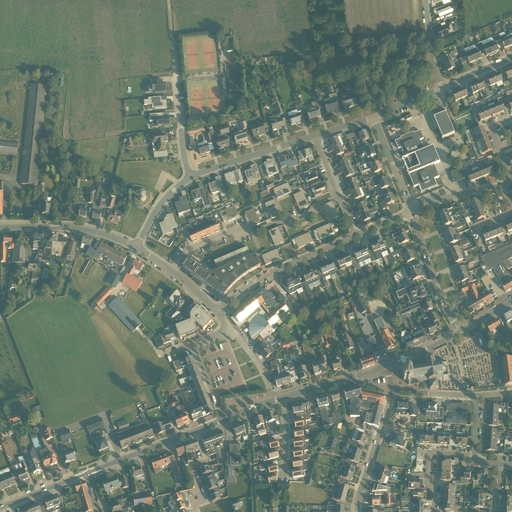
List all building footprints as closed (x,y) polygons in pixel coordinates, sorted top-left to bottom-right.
[(446,20),(453,17),(451,12),(443,14),(446,20)] [(449,27),(447,23),(439,27),(442,33),(446,31),(445,29),(449,27)] [(498,42),(500,41),(501,42),(504,49),(510,46),(507,39),(506,37),(505,36),(505,35),(500,38),(499,35),(495,37),(498,42)] [(488,43),(493,55),(497,53),(496,52),(498,51),(495,43),(498,42),(495,37),(492,38),(493,41),(488,43)] [(483,49),(485,54),(486,57),(489,56),(489,57),(493,55),(488,43),(483,46),(481,43),(478,44),(480,48),(483,47),(484,49),(483,49)] [(481,59),(480,57),(478,51),(477,52),(476,50),(480,48),(478,44),(474,46),(476,49),(470,51),(475,61),(476,62),(477,62),(478,62),(479,61),(478,60),(481,59)] [(459,49),(463,58),(466,57),(469,64),(475,61),(470,51),(465,53),(463,47),(459,49)] [(451,56),(450,57),(442,60),(445,65),(455,61),(456,61),(454,55),(458,54),(456,50),(450,53),(451,56)] [(455,61),(445,65),(448,72),(458,67),(455,61)] [(228,93),(231,93),(232,96),(235,96),(235,93),(237,92),(235,70),(227,71),(227,76),(224,78),(226,93),(228,93)] [(493,77),(496,84),(502,82),(499,74),(493,77)] [(487,79),(490,87),(496,84),(493,77),(487,79)] [(148,87),(149,92),(155,91),(155,92),(155,93),(155,94),(166,93),(166,92),(165,85),(165,84),(162,85),(162,81),(151,82),(152,82),(152,85),(148,85),(148,87)] [(475,84),(478,92),(482,90),(483,92),(484,92),(487,98),(491,97),(488,90),(486,85),(483,86),(481,82),(475,84)] [(469,87),(472,94),(478,92),(475,84),(469,87)] [(30,85),(21,179),(20,184),(37,186),(47,87),(30,85)] [(458,92),(461,99),(467,97),(464,89),(458,92)] [(452,94),(455,102),(461,99),(458,92),(452,94)] [(335,99),(338,98),(336,93),(328,96),(329,99),(323,101),(324,104),(325,109),(327,113),(334,111),(334,112),(338,111),(335,99)] [(341,97),(341,98),(343,104),(344,109),(345,109),(345,110),(348,109),(348,108),(357,105),(355,100),(354,96),(353,94),(349,96),(348,94),(341,97)] [(153,105),(153,109),(156,108),(156,110),(168,109),(167,101),(162,101),(162,97),(149,99),(149,101),(145,101),(145,106),(149,105),(153,105)] [(320,114),(319,111),(322,110),(319,101),(311,104),(312,107),(309,108),(310,111),(306,112),(309,121),(321,117),(320,114)] [(429,107),(430,110),(442,139),(454,134),(454,133),(452,130),(450,126),(454,124),(448,107),(443,109),(440,102),(429,107)] [(481,106),(479,102),(471,105),(472,108),(473,108),(474,110),(477,109),(476,108),(481,106)] [(277,121),(270,123),(271,126),(273,131),(277,129),(278,129),(279,130),(284,129),(283,124),(286,123),(286,122),(285,119),(284,117),(283,117),(283,114),(279,103),(275,104),(278,115),(279,115),(280,118),(277,119),(277,121)] [(453,108),(454,107),(457,114),(462,112),(461,110),(459,111),(457,107),(458,107),(456,103),(453,104),(453,105),(452,105),(453,108)] [(495,106),(498,114),(504,112),(500,104),(495,106)] [(498,114),(495,106),(489,108),(492,117),(498,114)] [(492,117),(489,108),(483,111),(486,119),(492,117)] [(287,114),(289,118),(290,121),(291,125),(297,124),(302,123),(299,115),(298,112),(297,113),(296,111),(287,114)] [(483,111),(477,113),(480,121),(486,119),(483,111)] [(162,126),(163,127),(162,127),(169,127),(169,126),(170,125),(169,125),(169,121),(170,121),(169,121),(169,118),(163,118),(163,114),(149,115),(150,122),(153,122),(157,122),(158,126),(157,126),(157,127),(162,126)] [(265,122),(250,127),(254,138),(265,135),(264,129),(267,128),(266,124),(265,122)] [(218,137),(219,140),(215,141),(218,150),(230,146),(226,134),(229,133),(227,126),(219,129),(221,135),(218,137)] [(474,131),(476,136),(485,133),(482,127),(474,131)] [(244,131),(233,135),(236,143),(242,141),(242,142),(247,140),(244,131)] [(419,193),(426,190),(427,190),(434,187),(435,187),(432,180),(437,178),(431,166),(437,163),(436,163),(435,161),(436,160),(435,160),(434,158),(434,157),(433,157),(432,154),(433,154),(432,154),(431,151),(432,151),(431,151),(430,148),(424,150),(421,144),(419,141),(423,139),(420,131),(414,134),(413,132),(400,138),(401,139),(395,142),(398,150),(401,148),(402,152),(405,158),(405,159),(407,158),(412,170),(413,170),(414,173),(406,176),(411,189),(416,187),(419,194),(419,193)] [(348,143),(357,139),(358,141),(356,142),(357,145),(358,145),(359,147),(366,143),(365,141),(368,139),(365,132),(356,135),(355,133),(346,137),(348,143)] [(479,142),(487,139),(485,133),(476,136),(479,142)] [(167,151),(165,152),(164,142),(167,142),(166,136),(151,137),(152,144),(157,143),(158,152),(153,153),(154,159),(168,158),(167,151)] [(328,148),(329,151),(340,146),(337,138),(330,141),(332,146),(328,148)] [(481,148),(489,145),(487,139),(479,142),(481,148)] [(0,154),(17,156),(18,144),(0,141),(0,154)] [(210,152),(207,145),(198,148),(200,155),(210,152)] [(489,145),(481,148),(483,154),(492,151),(489,145)] [(340,146),(329,151),(330,153),(334,151),(337,157),(344,154),(340,146)] [(367,146),(363,148),(358,150),(361,157),(366,155),(367,159),(375,156),(372,148),(369,149),(367,146)] [(299,157),(298,157),(297,157),(299,162),(308,159),(309,162),(314,160),(310,148),(302,151),(302,152),(297,153),(299,157)] [(478,156),(476,150),(474,151),(477,160),(483,158),(482,154),(478,156)] [(281,168),(287,166),(288,169),(298,166),(295,156),(291,158),(290,155),(283,158),(282,157),(278,158),(281,168)] [(264,164),(267,175),(268,177),(278,174),(274,160),(270,161),(270,162),(264,164)] [(349,168),(346,160),(339,163),(341,168),(337,170),(338,173),(349,168)] [(469,165),(468,161),(463,163),(463,164),(460,165),(462,170),(465,169),(464,167),(469,165)] [(370,163),(359,168),(361,174),(372,169),(374,174),(381,170),(378,163),(372,166),(370,163)] [(261,180),(257,170),(256,165),(251,167),(252,170),(245,172),(248,184),(261,180)] [(484,168),(487,175),(493,173),(490,166),(484,168)] [(352,176),(352,175),(349,168),(338,173),(339,175),(343,173),(345,179),(346,178),(347,181),(353,179),(352,176)] [(449,172),(453,183),(464,179),(459,168),(449,172)] [(478,171),(481,178),(487,175),(484,168),(478,171)] [(307,183),(308,183),(313,181),(317,179),(316,176),(317,175),(316,173),(317,173),(316,169),(310,172),(310,173),(303,176),(305,179),(307,183)] [(0,170),(0,179),(11,181),(11,171),(0,170)] [(481,178),(478,171),(472,173),(475,180),(481,178)] [(241,176),(238,177),(236,172),(224,176),(227,185),(233,183),(234,185),(243,182),(241,176)] [(472,173),(466,176),(469,183),(475,180),(472,173)] [(216,182),(213,183),(208,184),(211,194),(219,192),(220,196),(221,195),(221,197),(226,196),(220,177),(215,179),(216,182)] [(379,185),(381,190),(388,187),(385,180),(378,183),(377,179),(371,182),(373,188),(379,185)] [(311,190),(313,194),(314,197),(321,194),(320,191),(325,189),(323,185),(322,185),(322,183),(321,183),(320,182),(310,186),(311,190)] [(355,182),(348,184),(350,190),(346,192),(347,194),(358,190),(355,182)] [(292,193),(288,183),(280,187),(284,196),(292,193)] [(209,208),(209,206),(202,184),(198,185),(199,189),(192,192),(192,191),(191,191),(191,192),(193,201),(194,201),(195,203),(198,201),(198,200),(201,199),(203,207),(202,208),(202,210),(209,208)] [(280,187),(273,190),(277,199),(284,196),(280,187)] [(355,201),(361,198),(360,195),(358,190),(347,194),(348,197),(352,195),(355,201)] [(293,196),(296,203),(305,199),(302,192),(293,196)] [(43,195),(43,199),(42,199),(41,206),(42,206),(42,215),(50,215),(50,207),(51,207),(51,199),(47,199),(48,196),(43,195)] [(380,204),(381,206),(382,210),(383,210),(388,208),(387,205),(394,202),(393,199),(392,199),(391,195),(388,196),(384,198),(383,198),(385,202),(380,204)] [(111,196),(110,199),(107,208),(112,209),(115,200),(116,197),(111,196)] [(178,214),(191,211),(186,196),(180,198),(181,201),(175,203),(178,214)] [(497,204),(504,201),(502,196),(495,199),(497,204)] [(106,209),(108,200),(101,199),(99,207),(106,209)] [(305,199),(296,203),(299,211),(308,207),(305,199)] [(473,208),(480,205),(478,199),(471,202),(473,208)] [(274,200),(265,204),(268,212),(277,208),(274,200)] [(332,202),(324,206),(323,206),(326,214),(335,210),(332,202)] [(80,210),(79,217),(86,218),(87,211),(87,208),(88,204),(84,204),(77,203),(74,203),(73,209),(76,209),(76,210),(80,210)] [(367,212),(364,204),(357,206),(359,212),(355,214),(356,216),(367,212)] [(234,207),(230,208),(229,205),(225,207),(227,210),(231,221),(235,219),(234,218),(238,216),(234,207)] [(472,212),(474,211),(475,215),(483,212),(480,205),(473,208),(473,209),(471,209),(472,212)] [(451,210),(452,209),(451,206),(439,210),(441,214),(440,214),(442,220),(449,217),(448,214),(452,213),(451,210)] [(98,213),(94,212),(92,219),(100,221),(102,209),(99,208),(98,213)] [(277,208),(268,212),(271,219),(280,215),(277,208)] [(367,212),(356,216),(357,219),(361,217),(364,222),(370,220),(369,216),(377,212),(375,208),(367,212)] [(244,213),(246,217),(245,218),(246,221),(257,217),(254,209),(244,213)] [(228,222),(231,221),(227,210),(219,213),(223,222),(227,221),(228,222)] [(335,210),(326,214),(329,221),(334,219),(338,217),(335,210)] [(108,221),(118,225),(119,222),(120,222),(121,220),(120,219),(121,216),(122,214),(121,212),(116,211),(114,212),(114,214),(112,213),(110,213),(108,221)] [(483,212),(475,215),(478,221),(485,218),(483,212)] [(162,232),(163,235),(173,232),(172,230),(176,228),(172,215),(166,216),(167,218),(164,220),(164,223),(162,223),(159,224),(161,228),(162,231),(162,232)] [(248,225),(249,224),(251,228),(260,224),(258,220),(261,219),(259,216),(257,217),(246,221),(248,225)] [(449,217),(442,220),(445,226),(452,223),(449,217)] [(453,223),(454,226),(455,227),(461,224),(460,223),(466,221),(465,219),(464,218),(459,220),(453,223)] [(211,221),(208,223),(212,234),(214,233),(215,233),(219,231),(214,219),(211,220),(211,221)] [(201,224),(200,224),(206,237),(210,235),(212,234),(208,223),(204,224),(204,223),(203,223),(201,224)] [(206,237),(200,224),(200,225),(197,226),(198,227),(194,228),(199,239),(201,238),(201,239),(206,237)] [(327,236),(334,233),(330,224),(323,227),(327,236)] [(453,230),(452,229),(445,233),(448,238),(459,234),(457,229),(462,227),(461,224),(455,227),(455,229),(453,230)] [(327,236),(323,227),(316,230),(320,240),(327,236)] [(504,229),(502,230),(500,227),(494,229),(497,237),(503,234),(504,236),(506,235),(504,229)] [(199,239),(194,228),(191,230),(190,229),(187,230),(192,243),(197,241),(197,240),(199,239)] [(268,232),(271,239),(281,235),(279,231),(277,228),(268,232)] [(497,237),(494,229),(488,232),(491,239),(497,237)] [(400,245),(401,245),(408,242),(404,231),(392,236),(393,240),(398,237),(399,241),(398,241),(398,242),(397,243),(398,245),(399,245),(400,245)] [(491,239),(488,232),(482,234),(485,242),(491,239)] [(34,233),(33,250),(37,250),(38,241),(43,242),(43,233),(34,233)] [(309,233),(301,237),(305,246),(313,243),(309,233)] [(44,252),(42,260),(48,262),(51,250),(52,243),(57,244),(57,235),(50,234),(49,243),(47,242),(46,249),(45,249),(44,252)] [(450,245),(458,242),(460,241),(461,243),(467,241),(466,238),(461,240),(459,234),(448,238),(450,245)] [(82,254),(86,255),(88,251),(90,247),(93,239),(80,235),(78,239),(83,241),(82,244),(84,245),(83,250),(82,254)] [(281,235),(271,239),(275,246),(279,245),(284,243),(281,235)] [(8,249),(13,249),(15,240),(12,240),(12,238),(10,238),(10,237),(9,237),(8,238),(7,237),(5,237),(4,238),(4,243),(1,243),(1,263),(5,263),(5,252),(5,244),(8,244),(8,249)] [(305,246),(301,237),(294,240),(298,249),(305,246)] [(393,259),(392,257),(392,258),(391,254),(389,249),(386,250),(382,240),(376,243),(381,254),(386,252),(390,260),(393,259)] [(70,242),(67,256),(71,257),(73,258),(74,253),(76,244),(70,242)] [(374,255),(371,256),(374,262),(383,258),(381,254),(376,243),(370,246),(374,255)] [(101,257),(108,260),(113,250),(101,244),(98,250),(96,253),(98,255),(95,260),(98,262),(101,257)] [(511,244),(483,257),(481,258),(482,259),(484,263),(485,266),(487,269),(488,271),(489,272),(493,269),(503,285),(502,286),(506,293),(511,289),(511,276),(511,277),(508,271),(508,270),(510,269),(506,262),(509,260),(511,258),(511,244)] [(14,263),(24,264),(25,247),(15,246),(14,263)] [(86,255),(92,259),(93,259),(95,260),(98,255),(96,253),(97,251),(93,249),(90,247),(88,251),(86,255)] [(461,254),(458,248),(458,247),(450,250),(453,257),(461,254)] [(227,291),(228,290),(232,286),(237,282),(237,281),(242,277),(248,273),(254,270),(260,267),(256,258),(257,257),(256,255),(251,257),(247,248),(214,262),(217,271),(211,274),(191,260),(192,259),(188,256),(187,259),(188,259),(182,267),(223,297),(227,291)] [(369,256),(367,253),(365,248),(359,250),(364,262),(366,266),(371,263),(374,262),(371,256),(369,257),(369,256)] [(389,249),(391,254),(392,258),(392,257),(398,255),(400,259),(404,257),(407,263),(414,260),(411,252),(406,254),(403,249),(394,253),(392,248),(389,249)] [(32,279),(35,280),(37,280),(42,263),(42,260),(44,252),(38,250),(35,265),(33,272),(32,279)] [(113,250),(108,260),(106,265),(112,268),(113,266),(116,268),(117,267),(123,256),(113,250)] [(276,250),(269,253),(273,263),(280,259),(276,250)] [(357,261),(354,262),(357,269),(359,273),(362,272),(360,268),(358,264),(364,262),(359,250),(353,253),(357,261)] [(273,263),(269,253),(261,257),(265,266),(273,263)] [(466,259),(467,262),(473,258),(472,255),(466,258),(464,253),(461,254),(453,257),(456,263),(466,259)] [(482,253),(478,255),(479,255),(473,258),(467,262),(468,265),(475,262),(474,260),(479,258),(480,260),(482,259),(481,258),(483,257),(482,253)] [(351,262),(350,260),(348,255),(342,258),(346,266),(351,263),(352,263),(351,262)] [(118,273),(122,275),(123,271),(125,268),(122,267),(127,258),(123,256),(117,267),(116,268),(115,271),(114,271),(118,273)] [(336,260),(340,268),(346,266),(342,258),(336,260)] [(91,279),(98,265),(89,260),(81,274),(91,279)] [(138,276),(140,272),(144,266),(135,261),(127,274),(126,276),(122,283),(131,289),(133,290),(137,292),(140,286),(142,283),(132,277),(134,273),(138,276)] [(335,272),(334,270),(334,269),(331,262),(325,265),(328,272),(330,276),(330,277),(336,275),(335,272)] [(323,277),(321,278),(324,286),(325,288),(328,287),(326,283),(324,279),(330,276),(328,272),(325,265),(319,268),(320,270),(322,275),(323,275),(323,277)] [(459,277),(470,273),(467,266),(457,271),(459,277)] [(412,279),(413,281),(420,278),(417,270),(410,273),(407,267),(399,271),(401,274),(403,273),(407,281),(409,281),(412,279)] [(308,272),(313,284),(319,282),(322,289),(325,288),(324,286),(321,278),(318,279),(317,277),(314,270),(312,271),(312,270),(308,271),(308,272)] [(114,288),(120,277),(110,272),(105,283),(114,288)] [(308,272),(302,275),(305,282),(303,283),(304,285),(306,291),(308,295),(311,294),(308,286),(313,284),(308,272)] [(466,285),(476,281),(475,277),(472,278),(470,273),(459,277),(462,283),(465,282),(466,285)] [(300,285),(297,277),(291,280),(295,290),(296,290),(296,291),(302,289),(303,293),(306,291),(304,285),(301,287),(300,285)] [(291,280),(285,282),(287,287),(284,288),(289,295),(297,292),(295,290),(291,280)] [(472,297),(474,301),(480,297),(474,284),(461,289),(462,291),(461,291),(462,293),(457,295),(459,299),(465,297),(463,293),(469,290),(472,297)] [(414,286),(415,285),(397,293),(399,297),(410,292),(413,298),(411,298),(414,304),(419,301),(418,299),(420,298),(421,299),(426,296),(424,291),(423,292),(422,288),(421,287),(416,289),(415,287),(414,286)] [(112,292),(107,288),(94,302),(94,303),(91,306),(95,310),(98,306),(98,307),(112,292)] [(238,328),(239,327),(245,322),(247,321),(248,322),(250,323),(250,324),(249,326),(249,328),(249,331),(249,333),(249,335),(250,337),(251,339),(253,341),(257,338),(259,336),(260,338),(262,340),(263,341),(273,333),(272,332),(276,328),(274,325),(279,320),(278,319),(288,311),(287,308),(289,306),(287,303),(285,301),(282,303),(280,306),(279,304),(277,304),(273,300),(275,298),(270,293),(268,294),(264,289),(261,292),(263,295),(261,297),(258,294),(240,310),(235,314),(234,315),(232,316),(233,317),(231,319),(238,328)] [(173,303),(180,309),(185,303),(178,297),(180,296),(173,290),(166,298),(173,304),(173,303)] [(485,305),(487,304),(487,305),(490,303),(490,302),(493,300),(489,294),(488,292),(480,297),(485,305)] [(471,301),(466,305),(461,308),(461,310),(467,307),(471,314),(485,305),(480,297),(474,301),(472,302),(471,301)] [(142,324),(122,303),(118,298),(108,307),(132,333),(142,324)] [(367,311),(360,298),(355,301),(362,314),(367,311)] [(430,313),(428,311),(432,309),(431,306),(432,306),(430,302),(425,305),(424,301),(418,304),(421,310),(420,310),(423,316),(430,313)] [(180,339),(197,333),(195,328),(197,327),(198,327),(203,331),(212,322),(203,313),(205,311),(196,303),(191,307),(194,310),(192,312),(193,314),(191,313),(190,314),(190,316),(190,317),(190,319),(190,320),(192,319),(192,321),(175,328),(180,339)] [(407,309),(405,310),(402,311),(400,312),(401,318),(401,325),(405,325),(405,320),(407,316),(407,315),(413,313),(410,308),(407,309)] [(172,322),(180,314),(180,313),(176,310),(173,313),(168,318),(172,322)] [(432,312),(430,313),(423,316),(422,317),(424,320),(428,318),(434,315),(433,314),(432,312)] [(432,326),(426,328),(430,335),(431,335),(433,334),(437,331),(442,329),(439,321),(435,313),(433,314),(434,315),(428,318),(432,326)] [(374,322),(375,325),(375,326),(385,346),(393,342),(391,338),(394,336),(393,331),(389,333),(381,318),(374,322)] [(501,327),(501,326),(498,320),(492,323),(497,332),(498,333),(501,332),(503,330),(501,327)] [(420,331),(411,335),(417,347),(426,343),(422,334),(421,331),(424,330),(418,321),(415,323),(419,329),(420,331)] [(497,332),(492,323),(487,326),(490,333),(491,332),(493,336),(495,335),(494,334),(497,332)] [(159,336),(160,337),(154,339),(158,349),(164,347),(163,345),(170,342),(170,340),(171,340),(174,338),(172,333),(174,332),(171,326),(167,328),(168,329),(164,330),(165,332),(162,333),(162,334),(159,336)] [(340,333),(344,345),(346,351),(353,348),(346,326),(342,328),(343,332),(340,333)] [(508,329),(505,330),(503,332),(507,339),(511,336),(508,329)] [(322,338),(324,343),(325,348),(330,347),(337,347),(337,343),(329,343),(328,338),(331,337),(329,331),(321,333),(322,338)] [(411,335),(403,339),(403,337),(401,337),(400,341),(401,343),(404,342),(408,351),(417,347),(411,335)] [(263,345),(257,349),(261,354),(269,348),(270,347),(272,346),(270,343),(273,341),(270,337),(262,343),(264,345),(263,345)] [(353,342),(353,343),(363,369),(374,365),(371,357),(370,357),(369,353),(364,355),(360,343),(359,340),(353,342)] [(368,342),(376,363),(386,358),(383,350),(380,351),(379,350),(377,351),(376,348),(372,340),(368,342)] [(270,347),(269,348),(261,354),(265,359),(271,355),(272,356),(275,353),(270,347)] [(336,360),(331,362),(334,371),(337,370),(338,371),(340,371),(341,369),(339,362),(342,361),(339,352),(333,354),(335,358),(336,360)] [(434,363),(433,355),(424,357),(425,359),(423,359),(424,361),(424,365),(405,368),(406,372),(402,373),(403,382),(406,381),(406,382),(407,382),(408,385),(427,382),(428,388),(429,388),(430,390),(438,389),(437,380),(443,379),(443,380),(448,379),(446,361),(434,363)] [(300,362),(296,363),(294,356),(290,357),(292,363),(292,365),(293,366),(296,374),(298,373),(300,380),(302,380),(303,381),(306,380),(306,379),(308,378),(303,363),(303,362),(300,363),(300,362)] [(326,373),(324,365),(327,365),(325,357),(322,358),(323,363),(318,364),(317,362),(315,363),(315,365),(311,366),(310,361),(306,362),(309,370),(312,369),(314,376),(326,373)] [(185,360),(188,368),(195,365),(192,358),(185,360)] [(182,370),(180,366),(178,361),(172,363),(174,368),(176,373),(178,372),(180,371),(182,370)] [(281,377),(278,369),(276,361),(275,362),(270,363),(272,371),(275,370),(277,378),(274,379),(277,387),(283,386),(280,377),(281,377)] [(280,377),(283,386),(291,383),(291,382),(294,381),(293,378),(290,379),(289,376),(291,376),(292,375),(296,374),(293,366),(292,365),(292,363),(288,364),(289,367),(288,367),(284,368),(286,375),(285,375),(281,377),(280,377)] [(511,363),(503,365),(503,369),(505,385),(506,385),(511,384),(511,363)] [(181,375),(182,377),(197,372),(195,365),(188,368),(189,371),(186,372),(186,373),(181,375),(180,371),(178,372),(179,375),(180,375),(181,375)] [(191,377),(193,381),(200,378),(197,372),(182,377),(183,380),(191,377)] [(200,378),(193,381),(195,387),(202,384),(200,378)] [(176,383),(168,384),(172,395),(173,398),(174,398),(173,394),(174,394),(173,392),(178,390),(176,383)] [(205,391),(202,384),(195,387),(192,388),(193,391),(196,390),(197,393),(201,392),(205,391)] [(366,413),(365,414),(369,415),(371,415),(380,418),(383,407),(385,397),(365,393),(364,391),(360,390),(359,388),(343,392),(344,392),(346,401),(348,407),(350,407),(350,417),(360,417),(360,412),(366,413)] [(196,401),(199,409),(210,404),(205,391),(201,392),(197,393),(189,397),(185,398),(185,399),(187,406),(190,403),(196,401)] [(334,408),(335,407),(341,406),(338,393),(330,395),(334,408)] [(317,404),(324,427),(334,424),(338,423),(337,420),(337,418),(336,414),(335,413),(332,414),(333,418),(328,419),(324,407),(328,406),(326,397),(316,399),(317,404)] [(396,413),(409,413),(409,416),(409,417),(416,417),(417,406),(407,406),(408,402),(398,401),(397,406),(396,406),(396,413)] [(304,408),(308,407),(309,407),(308,402),(301,404),(301,406),(299,406),(296,406),(296,407),(292,407),(292,409),(291,409),(292,413),(293,413),(293,414),(296,414),(296,418),(310,415),(312,415),(311,410),(309,411),(305,412),(304,408)] [(423,405),(423,410),(426,410),(426,417),(435,417),(435,419),(443,419),(443,410),(436,409),(436,403),(433,403),(433,405),(423,405)] [(189,412),(193,422),(214,414),(210,404),(199,409),(189,412)] [(450,406),(446,406),(446,412),(452,413),(452,420),(446,420),(445,424),(456,425),(457,404),(450,404),(450,406)] [(460,420),(461,413),(467,413),(467,407),(464,407),(464,405),(457,404),(456,425),(466,425),(467,421),(460,420)] [(180,407),(177,408),(183,425),(186,424),(186,425),(187,425),(188,425),(188,424),(189,423),(186,415),(188,414),(187,413),(183,415),(180,407)] [(180,427),(183,425),(177,408),(176,408),(173,409),(176,419),(174,420),(177,428),(178,427),(178,428),(179,428),(180,428),(180,427)] [(275,423),(278,422),(276,413),(273,414),(273,412),(266,414),(268,423),(275,421),(275,423)] [(149,427),(145,419),(143,414),(140,415),(145,429),(149,427)] [(378,428),(380,418),(371,415),(369,415),(365,414),(363,422),(361,421),(360,428),(362,429),(368,431),(369,426),(378,428)] [(295,427),(295,428),(296,428),(306,426),(305,421),(310,421),(311,419),(310,415),(296,418),(297,421),(294,422),(294,423),(294,424),(293,424),(294,428),(295,427)] [(337,428),(340,429),(342,424),(341,424),(345,423),(343,416),(341,417),(337,418),(337,420),(338,423),(339,425),(337,428)] [(257,431),(259,435),(266,432),(261,417),(254,419),(255,422),(255,423),(257,429),(261,427),(262,429),(257,431)] [(88,433),(104,427),(101,419),(85,424),(88,433)] [(117,423),(120,430),(129,427),(127,420),(117,423)] [(164,431),(171,428),(169,421),(162,424),(155,427),(155,428),(154,428),(155,431),(156,431),(158,435),(165,432),(164,431)] [(242,424),(242,423),(232,428),(236,436),(237,438),(242,436),(242,438),(247,435),(245,432),(246,432),(242,424)] [(53,438),(51,432),(49,426),(48,425),(44,426),(45,428),(42,429),(46,441),(53,438)] [(294,437),(295,438),(296,438),(306,436),(305,431),(309,431),(310,429),(310,425),(306,426),(296,428),(297,431),(293,432),(294,433),(294,434),(293,434),(294,438),(294,437)] [(132,434),(118,439),(122,449),(154,437),(150,427),(149,427),(145,429),(140,431),(139,428),(132,430),(132,431),(131,432),(132,434)] [(354,433),(352,440),(364,445),(367,437),(362,435),(363,431),(356,429),(354,433)] [(431,440),(434,440),(435,433),(435,429),(432,429),(432,433),(426,433),(426,436),(425,444),(431,445),(431,440)] [(69,430),(58,434),(61,442),(72,439),(69,430)] [(110,441),(106,431),(101,433),(103,437),(98,439),(99,442),(96,443),(99,452),(105,450),(106,452),(110,450),(107,444),(106,444),(106,443),(110,441)] [(404,434),(398,432),(393,431),(391,438),(392,438),(392,440),(391,440),(389,445),(395,447),(396,446),(400,447),(403,438),(403,437),(404,434)] [(214,444),(216,448),(220,446),(219,445),(223,444),(222,441),(223,440),(222,438),(223,437),(223,432),(221,433),(220,433),(212,435),(215,443),(214,444)] [(425,444),(426,436),(421,435),(421,432),(417,432),(417,439),(419,439),(419,444),(425,444)] [(453,432),(453,434),(453,441),(456,441),(455,446),(461,446),(462,437),(457,436),(457,434),(456,434),(456,432),(453,432)] [(437,445),(443,445),(444,433),(439,433),(435,433),(434,440),(437,440),(437,445)] [(449,440),(453,441),(453,434),(444,433),(443,445),(449,446),(449,440)] [(205,438),(202,439),(202,440),(205,451),(209,449),(209,450),(206,452),(206,453),(207,455),(209,456),(216,454),(218,453),(216,448),(214,444),(215,443),(212,435),(205,438),(205,437),(204,438),(205,438)] [(294,447),(294,448),(295,448),(305,446),(305,441),(309,441),(310,439),(309,435),(306,436),(296,438),(296,441),(293,442),(293,443),(293,444),(293,448),(294,447)] [(470,447),(471,435),(468,435),(465,435),(465,437),(462,437),(461,446),(467,446),(467,447),(470,447)] [(273,438),(259,442),(260,446),(262,447),(266,446),(268,450),(272,449),(279,447),(278,446),(279,446),(278,443),(277,442),(277,441),(274,442),(273,438)] [(188,464),(188,465),(191,464),(193,464),(191,455),(192,455),(192,453),(199,450),(196,442),(195,441),(190,443),(191,444),(189,444),(188,444),(184,445),(186,453),(185,454),(187,463),(188,464)] [(186,453),(184,445),(175,449),(178,457),(182,455),(184,466),(188,465),(188,464),(185,454),(186,453)] [(229,445),(230,463),(225,463),(225,478),(226,478),(227,484),(235,484),(234,478),(234,470),(240,469),(240,445),(229,445)] [(305,456),(304,451),(308,451),(309,449),(309,445),(305,446),(295,448),(296,451),(292,452),(293,453),(293,454),(292,454),(293,458),(294,457),(294,458),(295,458),(305,456)] [(344,453),(348,454),(360,458),(362,452),(356,451),(357,448),(350,445),(348,448),(347,451),(345,450),(344,453)] [(76,460),(74,456),(75,456),(74,451),(68,454),(66,449),(59,452),(62,459),(64,464),(67,462),(70,461),(71,462),(76,460)] [(259,453),(260,456),(262,457),(263,462),(278,458),(278,457),(279,456),(278,453),(277,453),(277,452),(277,451),(276,451),(273,452),(272,449),(268,450),(259,453)] [(29,463),(32,470),(33,474),(35,474),(36,475),(37,475),(37,474),(38,474),(39,474),(39,473),(39,472),(40,471),(38,467),(35,459),(38,457),(35,450),(32,451),(30,454),(32,459),(28,460),(29,463)] [(57,463),(54,456),(53,456),(52,453),(48,455),(49,458),(42,460),(44,466),(50,464),(51,466),(57,463)] [(153,469),(175,462),(172,454),(150,462),(153,469)] [(348,454),(347,458),(346,461),(342,459),(341,462),(346,464),(351,465),(352,463),(358,464),(360,458),(348,454)] [(308,455),(305,456),(295,458),(295,461),(292,462),(292,463),(292,464),(292,468),(293,467),(293,468),(294,468),(305,466),(304,461),(308,461),(309,459),(308,455)] [(451,465),(452,465),(452,461),(446,461),(441,461),(441,464),(442,464),(442,471),(441,471),(441,474),(442,474),(441,477),(440,477),(440,480),(444,481),(451,481),(451,478),(451,475),(451,471),(451,465)] [(28,479),(25,471),(25,472),(24,471),(28,469),(25,462),(20,464),(22,469),(20,469),(13,472),(17,480),(19,479),(20,482),(28,479)] [(266,464),(258,467),(259,470),(261,471),(265,470),(267,474),(267,475),(271,473),(278,472),(278,471),(277,471),(278,470),(277,467),(276,466),(276,465),(273,466),(272,463),(266,464)] [(342,468),(341,472),(353,476),(355,469),(350,468),(351,465),(346,464),(345,466),(346,467),(345,469),(342,468)] [(307,471),(308,469),(308,465),(305,466),(294,468),(295,471),(292,472),(292,473),(292,474),(291,474),(292,478),(293,478),(304,476),(303,472),(307,471)] [(183,478),(180,467),(174,469),(177,480),(183,478)] [(202,476),(211,472),(209,467),(200,470),(202,476)] [(134,469),(130,471),(133,479),(130,480),(132,494),(139,493),(138,481),(137,478),(143,476),(140,468),(134,470),(134,469)] [(382,468),(380,475),(386,477),(389,478),(391,472),(396,474),(397,470),(392,468),(391,471),(382,468)] [(465,471),(465,476),(461,476),(461,483),(465,483),(467,483),(468,480),(470,480),(471,471),(465,471)] [(11,475),(10,473),(10,472),(9,472),(0,476),(0,484),(2,490),(15,485),(11,475)] [(341,472),(340,475),(338,480),(345,483),(346,480),(351,481),(353,476),(341,472)] [(481,484),(484,484),(484,488),(487,489),(488,476),(485,476),(485,473),(478,472),(478,481),(481,482),(481,484)] [(267,475),(267,474),(258,477),(259,481),(261,482),(261,481),(263,486),(266,485),(277,482),(277,481),(278,481),(277,477),(276,478),(276,477),(275,475),(272,476),(271,473),(267,475)] [(377,482),(384,484),(386,477),(380,475),(377,482)] [(120,487),(118,482),(116,478),(102,484),(103,486),(101,487),(102,491),(104,490),(105,493),(120,487)] [(204,481),(206,487),(215,483),(213,478),(204,481)] [(410,490),(414,490),(414,481),(408,481),(408,485),(405,485),(404,492),(410,492),(410,490)] [(414,481),(414,490),(414,494),(423,494),(423,487),(419,487),(420,481),(414,481)] [(85,482),(74,485),(77,493),(78,492),(78,494),(75,495),(77,504),(80,503),(80,502),(81,502),(83,511),(90,511),(93,511),(87,489),(85,482)] [(217,489),(215,483),(206,487),(208,492),(217,489)] [(454,487),(455,485),(453,484),(448,484),(448,487),(446,487),(446,491),(445,491),(444,493),(454,494),(454,491),(453,491),(453,488),(454,488),(454,487)] [(339,494),(346,496),(348,489),(341,487),(335,486),(334,490),(340,491),(339,494)] [(391,495),(390,489),(385,488),(385,487),(381,486),(380,488),(374,486),(372,493),(376,492),(375,496),(391,495)] [(476,502),(476,503),(484,503),(485,500),(486,500),(486,497),(480,497),(480,494),(472,493),(472,496),(473,496),(473,502),(476,502)] [(172,497),(174,501),(168,503),(170,507),(175,505),(178,504),(177,502),(179,501),(182,500),(180,494),(172,497)] [(221,500),(219,494),(210,497),(212,503),(221,500)] [(332,500),(344,503),(346,496),(339,494),(338,497),(333,496),(332,500)] [(150,495),(133,498),(134,507),(152,504),(150,495)] [(379,501),(379,498),(372,499),(372,506),(379,505),(383,505),(391,505),(390,496),(383,497),(383,501),(379,501)] [(62,498),(57,500),(56,497),(50,500),(55,511),(63,508),(62,504),(63,503),(62,498)] [(415,503),(414,503),(414,499),(409,499),(409,503),(413,503),(413,509),(415,509),(423,510),(423,504),(421,503),(415,503)] [(55,511),(50,500),(44,502),(47,511),(55,511)] [(114,503),(115,506),(110,508),(111,511),(117,511),(121,511),(121,510),(120,508),(123,507),(122,504),(121,500),(114,503)] [(213,506),(203,510),(203,511),(215,511),(214,509),(223,506),(221,500),(212,503),(213,506)] [(238,501),(230,504),(232,510),(240,507),(238,501)] [(171,511),(181,511),(181,510),(183,509),(186,508),(183,502),(178,504),(175,505),(177,509),(172,511),(171,511)] [(503,510),(511,510),(511,508),(511,504),(511,502),(505,502),(504,507),(503,507),(503,510)] [(470,511),(478,511),(479,508),(485,509),(485,506),(484,506),(484,503),(476,503),(476,505),(472,505),(472,508),(470,508),(470,511)]
